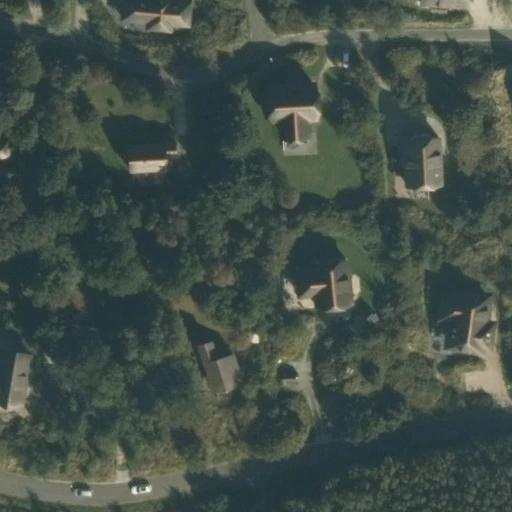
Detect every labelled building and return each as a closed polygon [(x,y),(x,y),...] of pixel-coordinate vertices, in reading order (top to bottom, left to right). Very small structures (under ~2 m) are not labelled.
[(123,0),(122,19),(148,21),(147,28),(169,30),(169,23),(179,24),(180,13),(188,14),(188,0),(123,0)] [(314,117),(313,84),(270,86),(271,120),(279,119),(280,136),(307,134),(306,118),(314,117)] [(0,161),(14,161),(13,131),(0,131),(0,161)] [(163,134),(164,145),(127,147),(129,171),(166,168),(165,156),(175,156),(173,133),(163,134)] [(440,184),(438,137),(402,139),(402,151),(404,151),(406,186),(440,184)] [(315,294),(316,305),(350,302),(345,260),(312,264),(312,268),(296,269),(299,295),(315,294)] [(444,295),(441,316),(452,318),(451,328),(448,344),(452,344),(479,348),(480,345),(487,346),(490,325),(483,324),(487,297),(456,293),(455,297),(444,295)] [(103,327),(86,324),(65,320),(62,334),(100,341),(103,327)] [(257,331),(247,332),(248,342),(258,341),(257,331)] [(230,370),(235,369),(231,354),(214,359),(209,342),(198,345),(203,364),(205,363),(213,392),(235,385),(230,370)] [(0,398),(20,402),(25,374),(23,374),(25,364),(27,365),(29,354),(15,352),(0,348),(0,398)]
